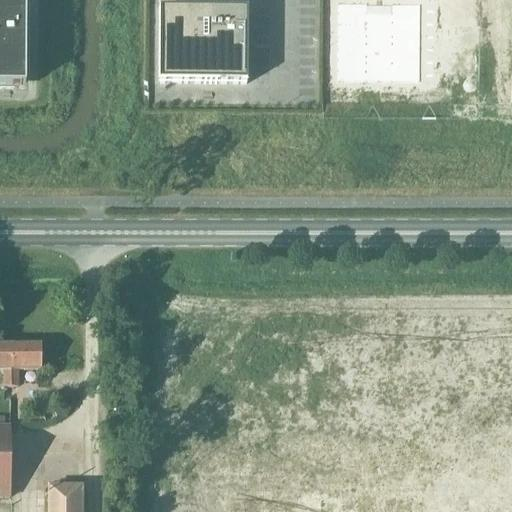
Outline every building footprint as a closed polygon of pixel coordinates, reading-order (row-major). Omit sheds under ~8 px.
[(432,4),(336,4),(336,90),(432,91),(432,4)] [(0,89),(24,89),(24,8),(0,7),(0,89)] [(158,11),(157,85),(245,85),(246,11),(158,11)] [(0,360),(0,373),(46,374),(46,362),(0,360)] [(0,397),(15,397),(15,374),(0,374),(0,397)] [(0,464),(0,502),(12,502),(12,464),(0,464)] [(84,511),(85,490),(43,489),(42,511),(84,511)]
